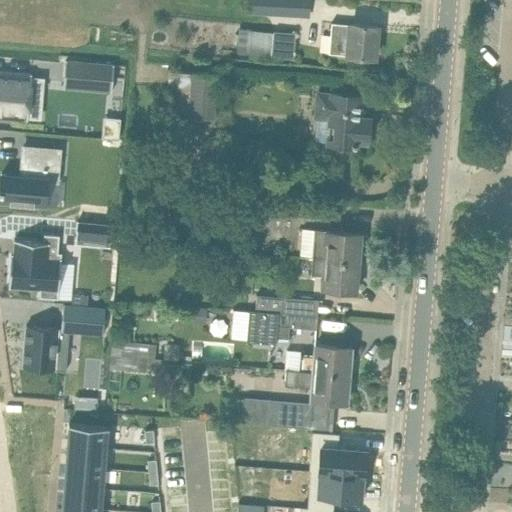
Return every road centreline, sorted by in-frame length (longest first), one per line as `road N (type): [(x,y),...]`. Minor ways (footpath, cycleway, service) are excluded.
road 1 (residential): [(455,511),(472,488),(497,185)]
road 2 (secondary): [(406,511),(433,181)]
road 3 (secondary): [(433,181),(448,0)]
road 4 (residential): [(497,185),(511,5)]
